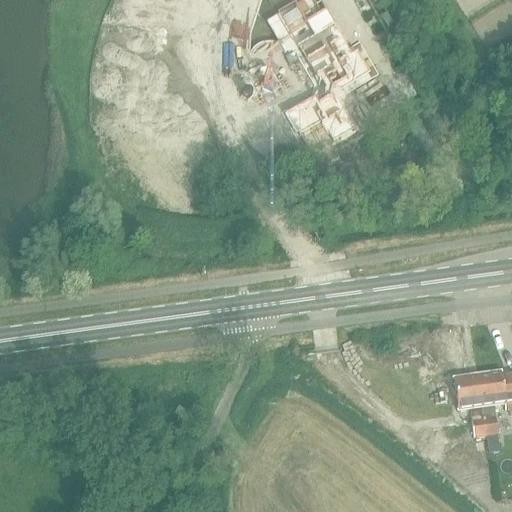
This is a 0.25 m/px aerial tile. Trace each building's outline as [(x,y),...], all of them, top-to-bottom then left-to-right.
[(263,22),(277,14),(272,4),(258,12),(263,22)] [(313,98),(282,117),(294,137),(297,136),(299,138),(320,126),(332,145),(355,132),(340,105),(343,91),(370,76),(356,53),(354,54),(351,56),(325,12),(304,24),(312,38),(295,47),(317,85),(313,98)] [(268,79),(276,97),(295,89),(287,70),(268,79)] [(504,407),(505,413),(511,411),(511,376),(509,377),(509,380),(502,381),(501,374),(476,377),(485,439),(496,437),(497,437),(494,408),(504,407)] [(479,447),(486,446),(485,439),(476,377),(453,380),(457,413),(469,412),(473,440),(478,440),(479,447)] [(496,437),(485,439),(486,446),(487,453),(498,451),(496,437)]
